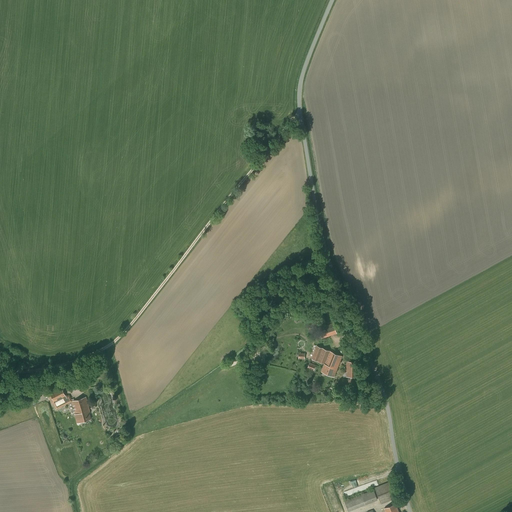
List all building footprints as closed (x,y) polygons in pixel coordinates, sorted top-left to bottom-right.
[(333,323),(318,328),(322,338),(337,333),(333,323)] [(311,359),(324,364),(337,369),(342,356),(317,346),(311,359)] [(346,361),(346,377),(358,377),(358,361),(346,361)] [(307,368),(313,371),(316,365),(310,362),(308,365),(307,365),(306,367),(307,368)] [(337,369),(324,364),(321,371),(334,376),(337,369)] [(74,406),(75,409),(74,409),(76,414),(75,414),(77,423),(91,419),(89,413),(90,413),(86,397),(75,400),(73,398),(72,399),(70,395),(66,396),(62,386),(46,394),(52,404),(53,404),(56,409),(72,401),(73,406),(74,406)] [(374,488),(381,504),(396,498),(390,482),(374,488)] [(350,499),(349,498),(344,500),(348,511),(377,500),(374,490),(350,499)]
